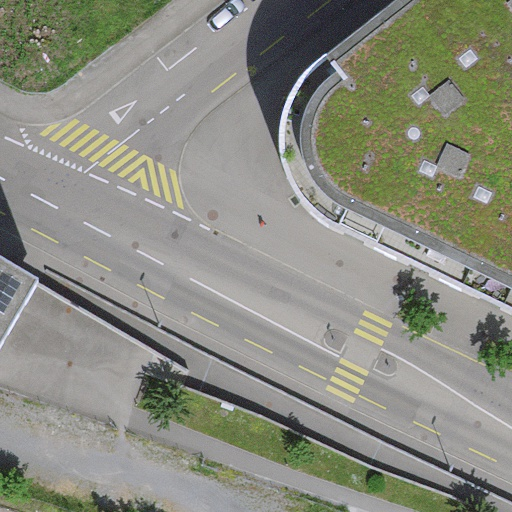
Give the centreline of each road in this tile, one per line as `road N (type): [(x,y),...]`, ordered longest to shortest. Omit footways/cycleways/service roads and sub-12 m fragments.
road 1 (secondary): [(511,431),(36,189)]
road 2 (residential): [(290,0),(36,189)]
road 3 (track): [(0,448),(192,511)]
